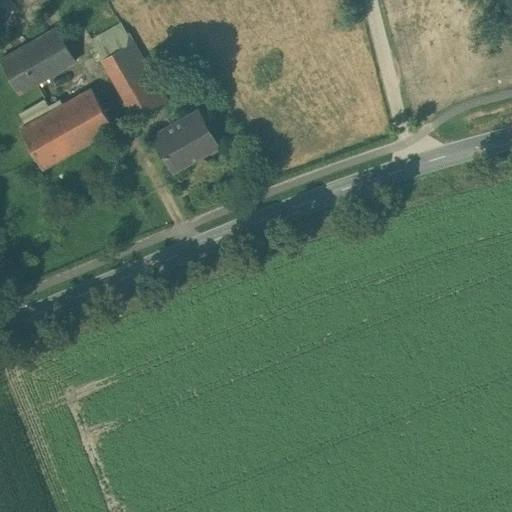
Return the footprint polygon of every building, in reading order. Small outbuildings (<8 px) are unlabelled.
[(58,27),(1,58),(20,93),(77,62),(58,27)] [(125,31),(95,47),(101,59),(131,42),(125,31)] [(156,87),(131,42),(101,59),(126,104),(156,87)] [(156,87),(126,104),(134,118),(164,102),(156,87)] [(91,88),(61,105),(59,100),(47,107),(49,111),(19,128),(41,166),(113,126),(91,88)] [(199,112),(150,138),(168,172),(217,146),(199,112)]
